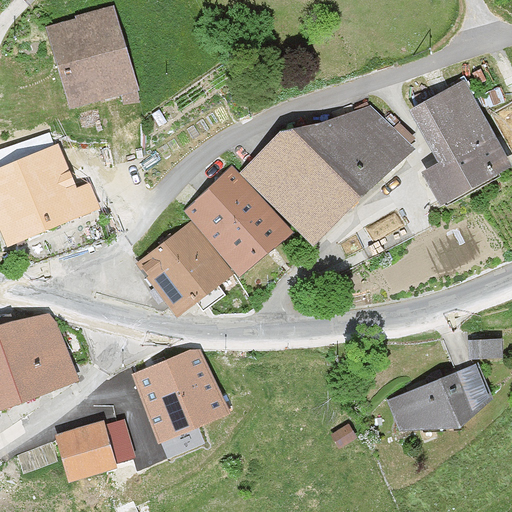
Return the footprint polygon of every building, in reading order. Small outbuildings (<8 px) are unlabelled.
[(138,92),(115,11),(50,30),(73,111),(138,92)] [(510,171),(466,85),(416,111),(444,165),(426,175),(442,206),(510,171)] [(242,175),(317,249),(384,181),(386,183),(416,154),(371,110),(354,126),(277,140),(242,175)] [(46,233),(100,211),(91,189),(76,195),(52,136),(19,149),(25,163),(19,165),(46,233)] [(0,234),(6,249),(46,233),(19,165),(0,173),(0,234)] [(241,277),(289,235),(235,172),(186,214),(241,277)] [(142,264),(186,317),(200,306),(206,313),(218,304),(212,296),(234,278),(190,224),(142,264)] [(0,407),(73,383),(50,315),(0,331),(0,407)] [(502,362),(502,342),(469,343),(469,362),(502,362)] [(132,377),(157,442),(226,416),(201,350),(132,377)] [(475,366),(387,405),(399,434),(458,429),(490,399),(475,366)] [(104,424),(56,437),(69,482),(116,469),(104,424)] [(338,449),(356,440),(350,428),(332,437),(338,449)]
